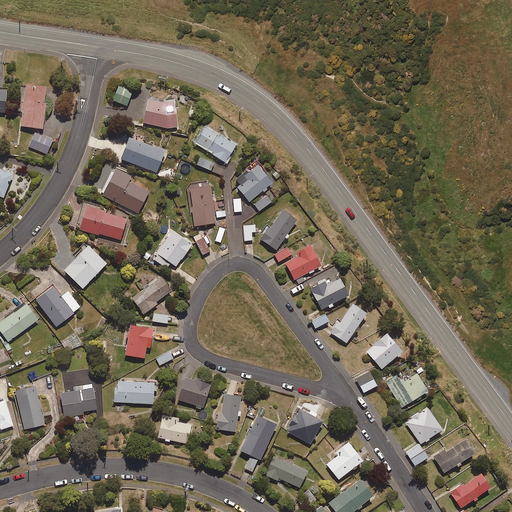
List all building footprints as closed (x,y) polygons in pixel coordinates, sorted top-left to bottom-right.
[(44,86),(23,84),(22,100),(20,100),(19,111),(20,112),(19,126),(41,129),(44,103),(42,102),(44,86)] [(116,86),(110,100),(125,106),(131,91),(116,86)] [(163,102),(145,99),(140,123),(167,128),(176,126),(172,101),(163,102)] [(202,126),(194,141),(212,151),(210,154),(225,163),(235,144),(202,126)] [(33,132),(27,147),(46,155),(52,140),(33,132)] [(163,150),(126,137),(118,159),(155,172),(163,150)] [(197,166),(210,171),(213,163),(200,158),(197,166)] [(190,166),(181,162),(178,169),(188,172),(190,166)] [(238,185),(236,187),(248,201),(261,190),(262,192),(266,189),(265,187),(270,183),(256,165),(246,172),(245,170),(234,179),(238,185)] [(129,176),(113,168),(100,195),(137,213),(148,191),(127,181),(129,176)] [(11,174),(0,169),(0,196),(2,198),(11,174)] [(208,185),(188,188),(191,207),(189,208),(193,227),(215,223),(208,185)] [(265,194),(252,204),(258,211),(271,201),(265,194)] [(241,211),(239,197),(232,198),(232,206),(233,211),(241,211)] [(103,210),(83,205),(76,230),(98,236),(99,234),(119,239),(124,218),(102,213),(103,210)] [(269,226),(265,224),(263,227),(265,228),(258,238),(275,250),(283,237),(285,238),(288,234),(287,234),(297,219),(281,209),(269,226)] [(254,224),(241,226),(243,241),(251,241),(250,232),(255,232),(254,224)] [(156,254),(153,260),(166,268),(170,262),(174,265),(179,259),(181,260),(191,244),(170,230),(154,253),(156,254)] [(206,236),(194,242),(201,255),(209,251),(205,244),(209,242),(206,236)] [(86,245),(61,270),(82,289),(106,264),(86,245)] [(308,245),(294,252),(296,256),(284,263),(293,280),(306,272),(308,274),(313,271),(312,269),(319,265),(308,245)] [(286,246),(272,255),(277,262),(291,254),(286,246)] [(142,257),(146,260),(150,255),(146,252),(142,257)] [(143,288),(130,298),(142,314),(155,304),(153,302),(169,289),(159,276),(147,285),(145,283),(142,286),(143,288)] [(323,281),(309,289),(320,310),(348,295),(338,277),(325,284),(323,281)] [(51,286),(33,300),(55,328),(73,314),(72,312),(78,307),(66,291),(59,296),(51,286)] [(23,303),(0,320),(0,334),(6,342),(36,320),(23,303)] [(335,321),(328,333),(345,344),(365,313),(351,303),(338,323),(335,321)] [(167,315),(151,313),(150,321),(166,323),(167,315)] [(325,314),(310,321),(313,328),(328,321),(325,314)] [(151,328),(127,325),(126,333),(125,333),(124,338),(126,338),(124,355),(144,358),(145,348),(149,348),(151,328)] [(385,333),(365,351),(381,369),(401,351),(385,333)] [(169,350),(154,358),(158,366),(173,358),(169,350)] [(368,371),(354,379),(362,393),(376,386),(368,371)] [(395,375),(385,382),(401,408),(428,391),(416,372),(400,382),(395,375)] [(208,385),(182,378),(176,400),(202,407),(208,385)] [(112,402),(151,403),(152,391),(155,391),(156,387),(152,386),(152,383),(113,381),(112,402)] [(33,386),(12,391),(22,431),(43,425),(33,386)] [(91,389),(59,393),(63,418),(82,415),(81,412),(95,410),(91,389)] [(239,396),(222,394),(220,413),(217,412),(214,429),(235,432),(239,396)] [(3,400),(0,400),(0,430),(12,426),(3,400)] [(442,430),(426,407),(405,421),(420,444),(442,430)] [(294,416),(292,415),(287,425),(289,426),(286,432),(309,444),(321,421),(298,409),(294,416)] [(254,414),(237,451),(249,457),(243,468),(251,472),(257,459),(258,460),(275,424),(254,414)] [(159,416),(155,439),(188,445),(191,425),(177,422),(177,419),(159,416)] [(443,450),(432,457),(442,473),(472,454),(464,440),(444,452),(443,450)] [(336,456),(325,464),(337,480),(361,461),(346,443),(333,453),(336,456)] [(417,443),(404,452),(414,467),(427,458),(417,443)] [(305,471),(271,456),(262,475),(276,481),(277,478),(298,488),(305,471)] [(461,484),(449,492),(459,508),(489,487),(480,473),(462,485),(461,484)] [(358,480),(327,504),(334,511),(351,511),(371,496),(358,480)] [(315,499),(307,489),(300,494),(303,498),(298,503),(303,509),(315,499)]
